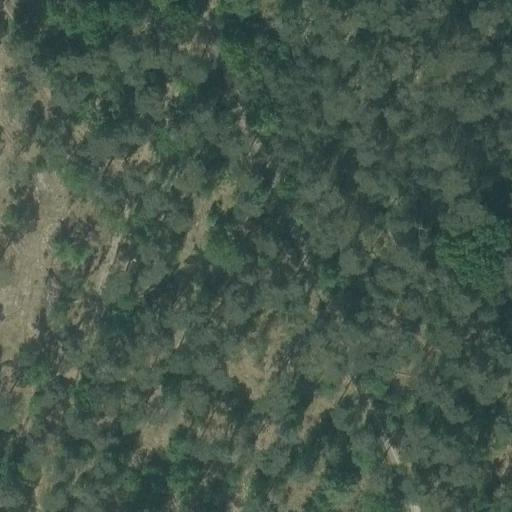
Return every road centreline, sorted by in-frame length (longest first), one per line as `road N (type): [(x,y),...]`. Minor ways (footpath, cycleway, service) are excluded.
road 1 (track): [(413,511),(197,0)]
road 2 (track): [(147,160),(194,0)]
